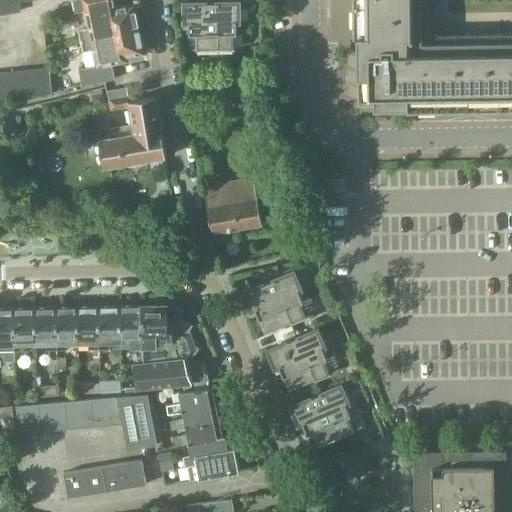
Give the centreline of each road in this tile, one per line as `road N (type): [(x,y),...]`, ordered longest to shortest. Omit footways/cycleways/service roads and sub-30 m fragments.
road 1 (residential): [(308,511),(218,297),(203,279),(187,271),(0,274)]
road 2 (residential): [(309,0),(310,71),(332,129),(358,138),(511,136)]
road 3 (residential): [(201,251),(165,57),(163,0)]
